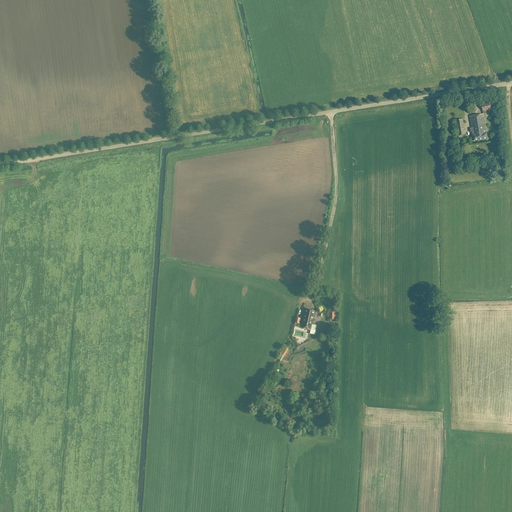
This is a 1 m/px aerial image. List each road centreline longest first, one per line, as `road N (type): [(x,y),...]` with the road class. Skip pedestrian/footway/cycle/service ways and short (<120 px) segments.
road 1 (unclassified): [(511,83),(0,165)]
road 2 (track): [(152,0),(173,137)]
